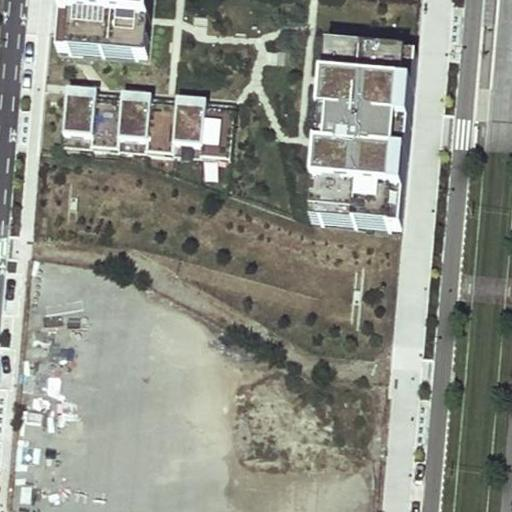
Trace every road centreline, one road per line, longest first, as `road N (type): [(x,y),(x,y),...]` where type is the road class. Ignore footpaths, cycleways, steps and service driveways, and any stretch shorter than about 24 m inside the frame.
road 1 (residential): [(475,0),(430,511)]
road 2 (residential): [(0,228),(18,0)]
